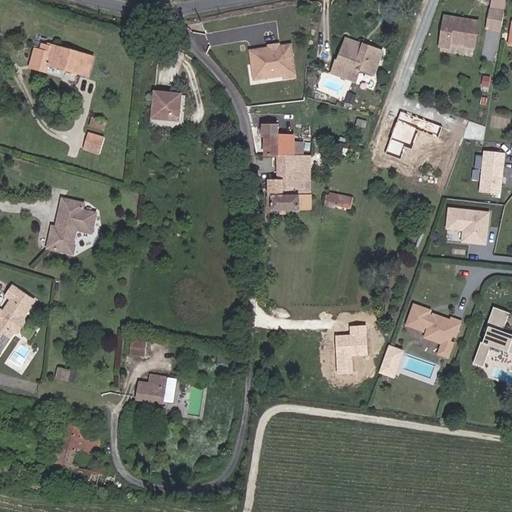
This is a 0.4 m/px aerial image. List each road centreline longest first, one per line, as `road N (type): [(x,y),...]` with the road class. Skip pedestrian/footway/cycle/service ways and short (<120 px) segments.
road 1 (residential): [(118,411),(119,462),(131,474),(175,485),(226,479),(240,465),(249,421),(251,147),(239,101),(166,8)]
road 2 (track): [(511,444),(270,407),(250,511)]
